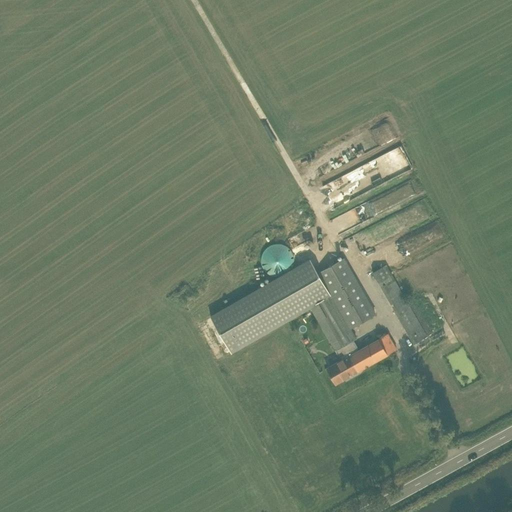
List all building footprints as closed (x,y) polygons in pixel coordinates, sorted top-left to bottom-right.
[(374,187),(411,170),(399,145),(378,155),(375,148),(317,176),(332,209),(357,197),(358,200),(363,197),(364,199),(377,193),(374,187)] [(345,227),(369,215),(364,204),(339,216),(345,227)] [(285,247),(283,245),(280,245),(277,245),(275,245),(272,245),(269,246),(267,248),(264,250),(263,253),(261,256),(261,259),(261,262),(261,265),(263,268),(264,270),(266,272),(268,274),(270,275),(273,276),(275,276),(277,276),(279,276),(282,276),(284,275),(287,273),(289,271),(290,269),(292,267),(292,265),(293,262),(293,259),(293,257),(291,253),(290,251),(288,249),(285,247)] [(343,258),(318,272),(330,294),(350,329),(350,328),(375,314),(343,258)] [(230,352),(311,306),(330,294),(318,272),(311,260),(211,317),(230,352)] [(386,265),(381,268),(373,273),(414,344),(427,336),(386,265)] [(337,353),(339,351),(343,359),(327,368),(336,383),(396,349),(387,333),(355,352),(350,342),(356,338),(350,328),(350,329),(330,294),(311,306),(337,353)]
